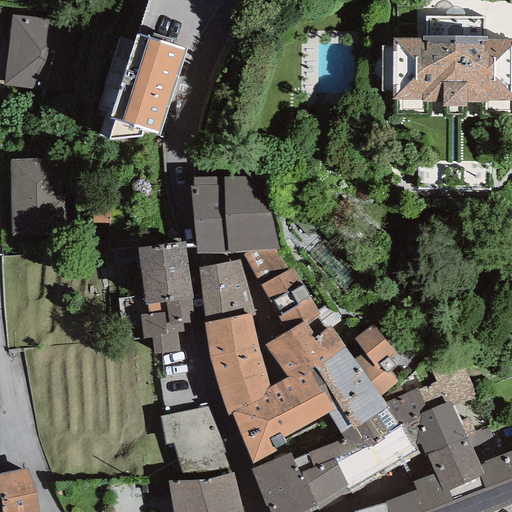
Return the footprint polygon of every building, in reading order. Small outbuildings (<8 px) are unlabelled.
[(485,13),(426,14),(426,36),(397,36),(397,109),(426,109),(426,92),(443,92),(443,97),(464,97),(464,94),(482,94),(482,110),(511,109),(511,35),(485,36),(485,13)] [(73,21),(11,15),(5,86),(67,92),(73,21)] [(186,49),(148,37),(136,34),(109,119),(121,123),(159,135),(186,49)] [(59,159),(10,160),(11,236),(67,235),(67,194),(59,195),(59,159)] [(489,161),(418,161),(418,187),(438,186),(438,193),(468,193),(468,187),(489,187),(489,161)] [(267,175),(193,177),(193,186),(189,185),(196,255),(242,252),(275,251),(279,251),(267,175)] [(110,195),(93,195),(93,223),(109,223),(110,195)] [(184,241),(136,247),(141,277),(188,270),(184,241)] [(275,251),(242,252),(261,286),(287,270),(275,251)] [(239,260),(198,268),(201,293),(246,284),(239,260)] [(291,268),(287,270),(261,286),(288,331),(304,322),(305,324),(319,316),(291,268)] [(192,299),(188,270),(141,277),(145,306),(148,305),(192,299)] [(254,314),(246,284),(201,293),(204,324),(250,315),(254,314)] [(196,321),(192,299),(148,305),(149,315),(140,316),(143,339),(150,338),(153,355),(181,351),(178,332),(184,331),(183,323),(196,321)] [(270,388),(250,315),(204,324),(210,358),(228,416),(231,414),(262,399),(267,390),(270,388)] [(344,347),(329,326),(313,338),(305,324),(304,322),(288,331),(265,344),(288,378),(290,382),(309,370),(344,347)] [(365,354),(355,360),(380,396),(397,381),(387,373),(395,368),(388,360),(397,354),(373,324),(355,338),(365,354)] [(355,360),(344,347),(309,370),(333,409),(328,412),(340,433),(350,426),(353,431),(389,407),(386,402),(380,396),(355,360)] [(435,382),(417,389),(426,410),(449,401),(452,408),(477,397),(459,353),(428,365),(435,382)] [(328,412),(333,409),(309,370),(290,382),(288,378),(270,388),(267,390),(262,399),(231,414),(254,468),(278,458),(275,448),(285,443),(283,437),(328,412)] [(343,439),(308,453),(312,468),(334,459),(365,447),(402,425),(426,410),(417,389),(386,402),(389,407),(353,431),(350,426),(340,433),(343,439)] [(426,410),(402,425),(422,453),(424,456),(427,455),(467,438),(452,408),(449,401),(426,410)] [(215,405),(160,416),(171,482),(230,473),(215,405)] [(334,459),(348,491),(422,453),(402,425),(365,447),(334,459)] [(511,451),(479,464),(467,438),(427,455),(434,474),(412,482),(417,490),(385,502),(387,511),(491,511),(511,504),(511,451)] [(290,452),(278,458),(254,468),(249,471),(265,506),(268,505),(270,511),(301,511),(308,509),(314,506),(294,461),(290,452)] [(308,453),(294,461),(314,506),(318,511),(348,491),(334,459),(312,468),(308,453)] [(26,468),(0,474),(0,498),(1,502),(2,511),(38,511),(37,494),(26,468)] [(242,511),(234,472),(230,473),(171,482),(167,482),(171,511),(242,511)] [(309,511),(308,509),(301,511),(387,511),(385,502),(355,511),(309,511)]
